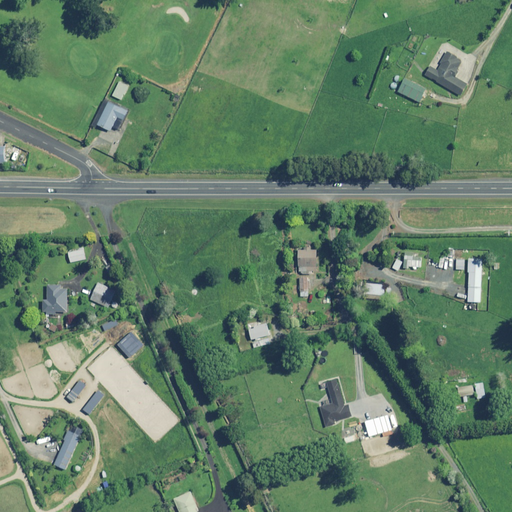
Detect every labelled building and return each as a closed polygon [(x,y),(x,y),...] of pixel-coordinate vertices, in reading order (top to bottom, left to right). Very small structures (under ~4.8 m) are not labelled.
[(467,84),(455,77),(459,70),(458,69),(462,61),(456,58),(457,56),(448,51),(441,63),(442,64),(438,71),(430,66),(425,75),(460,96),(467,84)] [(425,89),(404,79),(398,92),(419,102),(425,89)] [(129,85),(120,81),(112,96),(121,101),(129,85)] [(126,110),(108,102),(97,126),(109,131),(116,116),(122,119),(126,110)] [(497,149),(497,140),(476,140),(476,149),(497,149)] [(85,259),(83,249),(68,252),(70,263),(85,259)] [(317,273),(316,250),(298,250),(299,274),(317,273)] [(413,266),(413,269),(417,269),(417,266),(421,267),(421,257),(405,256),(404,268),(409,269),(409,266),(413,266)] [(402,262),(397,259),(392,268),(398,271),(402,262)] [(482,260),(469,259),(468,273),(469,273),(468,302),(480,302),(482,260)] [(464,270),(464,260),(456,260),(456,270),(464,270)] [(385,283),(365,282),(364,294),(384,295),(385,283)] [(115,291),(98,283),(90,300),(108,308),(115,291)] [(60,290),(60,286),(47,286),(46,301),(43,301),(43,311),(47,311),(47,315),(55,315),(55,312),(66,312),(67,290),(60,290)] [(301,318),(291,318),(292,327),(301,326),(301,318)] [(270,335),(267,324),(248,328),(251,340),(270,335)] [(141,347),(129,334),(117,344),(130,358),(141,347)] [(326,382),(331,400),(321,402),(322,407),(320,408),(325,428),(335,425),(334,422),(351,417),(348,405),(345,406),(337,379),(326,382)] [(485,398),(483,383),(475,384),(478,399),(485,398)] [(474,395),(473,386),(458,388),(459,397),(474,395)] [(394,430),(390,415),(365,422),(369,437),(394,430)] [(80,436),(68,431),(54,465),(66,470),(80,436)] [(196,503),(197,502),(195,497),(193,498),(190,492),(174,499),(179,511),(197,511),(199,511),(196,503)]
